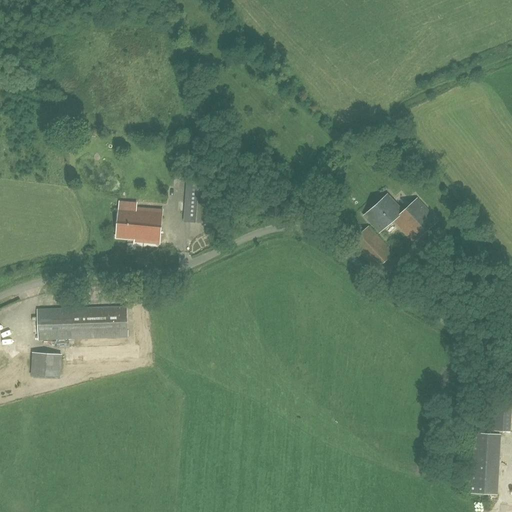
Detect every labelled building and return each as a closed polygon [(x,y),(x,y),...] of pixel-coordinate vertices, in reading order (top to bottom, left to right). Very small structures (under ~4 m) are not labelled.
[(417,166),(411,171),(422,184),(428,180),(417,166)] [(209,223),(212,182),(187,180),(184,221),(209,223)] [(379,231),(402,210),(388,193),(364,214),(379,231)] [(415,242),(437,220),(417,198),(394,219),(415,242)] [(160,243),(163,210),(136,208),(136,210),(119,209),(117,237),(138,239),(138,241),(160,243)] [(376,269),(394,253),(369,226),(351,243),(376,269)] [(39,339),(128,336),(127,306),(38,309),(39,339)] [(31,376),(60,379),(62,355),(33,352),(31,376)] [(494,400),(492,430),(510,431),(511,401),(494,400)] [(500,433),(469,431),(466,492),(496,494),(500,433)]
